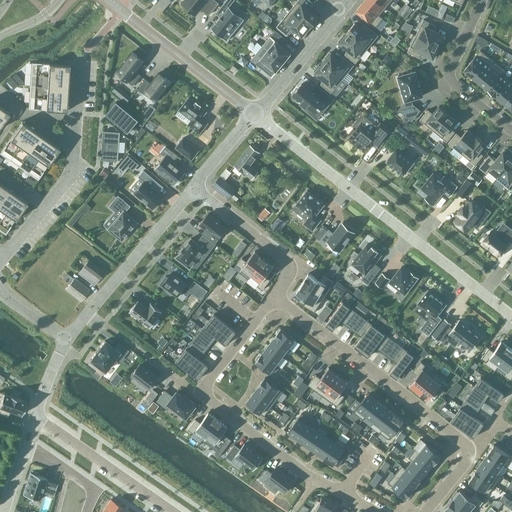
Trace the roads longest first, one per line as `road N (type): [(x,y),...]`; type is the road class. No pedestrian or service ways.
road 1 (residential): [(373,511),(293,466),(203,394),(274,296)]
road 2 (residential): [(511,318),(254,115)]
road 3 (residential): [(274,296),(458,437),(466,460)]
road 4 (residential): [(78,60),(73,171),(0,260)]
road 5 (residential): [(69,340),(195,187)]
road 6 (residential): [(254,115),(119,12)]
road 7 (residential): [(35,416),(172,511)]
road 8 (residential): [(511,130),(448,75),(482,0)]
road 9 (residential): [(274,296),(287,279),(286,260),(195,187)]
road 10 (residential): [(254,115),(340,10)]
